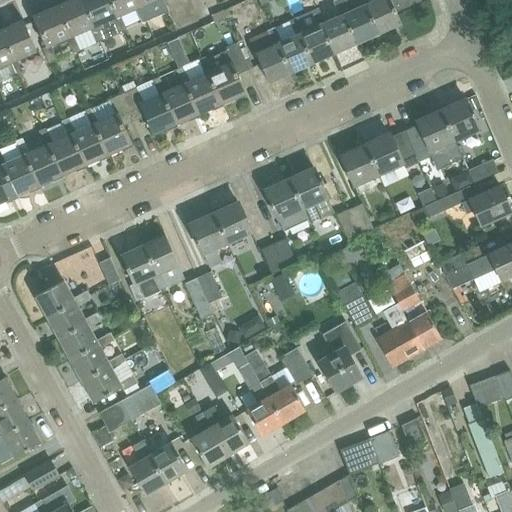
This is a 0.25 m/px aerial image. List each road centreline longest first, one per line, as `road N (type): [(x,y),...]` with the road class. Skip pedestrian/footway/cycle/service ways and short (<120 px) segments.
road 1 (residential): [(0,256),(464,45)]
road 2 (residential): [(511,335),(200,511)]
road 3 (residential): [(114,511),(0,296)]
